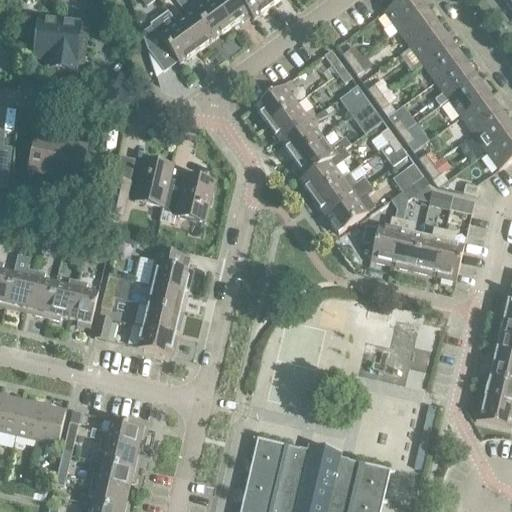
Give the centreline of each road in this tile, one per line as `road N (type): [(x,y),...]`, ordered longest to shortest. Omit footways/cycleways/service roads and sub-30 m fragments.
road 1 (residential): [(201,405),(254,178),(223,124),(209,122)]
road 2 (residential): [(493,487),(455,415),(493,258)]
road 3 (residential): [(0,98),(209,122)]
road 4 (residential): [(0,356),(201,405)]
road 5 (residential): [(209,122),(215,96),(346,0)]
